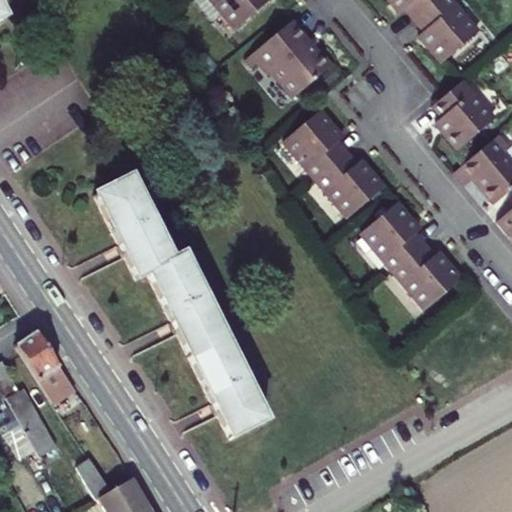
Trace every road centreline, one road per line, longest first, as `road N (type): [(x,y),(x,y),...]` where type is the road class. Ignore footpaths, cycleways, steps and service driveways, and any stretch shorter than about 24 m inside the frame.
road 1 (residential): [(511,277),(396,137),(397,77),(334,0)]
road 2 (secondary): [(0,228),(187,511)]
road 3 (residential): [(326,511),(511,405)]
